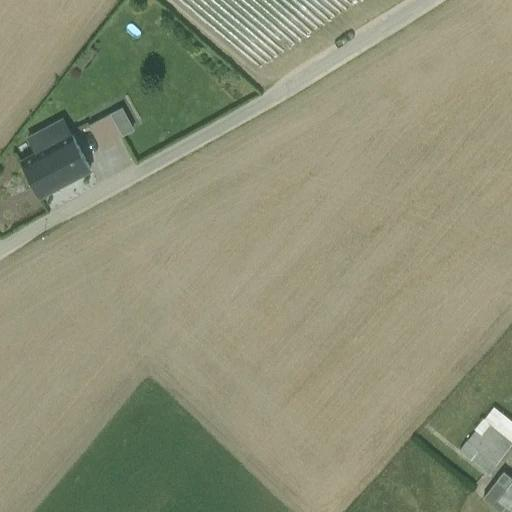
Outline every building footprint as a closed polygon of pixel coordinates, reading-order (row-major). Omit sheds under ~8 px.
[(99,141),(109,153),(123,143),(113,130),(99,141)] [(43,200),(86,176),(68,144),(25,168),(43,200)] [(505,453),(511,443),(511,440),(492,425),(483,436),(488,439),(505,453)] [(477,431),(464,447),(475,455),(479,451),(488,439),(483,436),(477,431)] [(505,453),(488,439),(479,451),(481,453),(496,464),(505,453)] [(496,464),(481,453),(475,461),(489,473),(496,464)] [(511,484),(511,478),(503,471),(482,497),(499,511),(500,511),(507,504),(501,499),(511,484)] [(511,484),(501,499),(507,504),(511,507),(511,484)]
